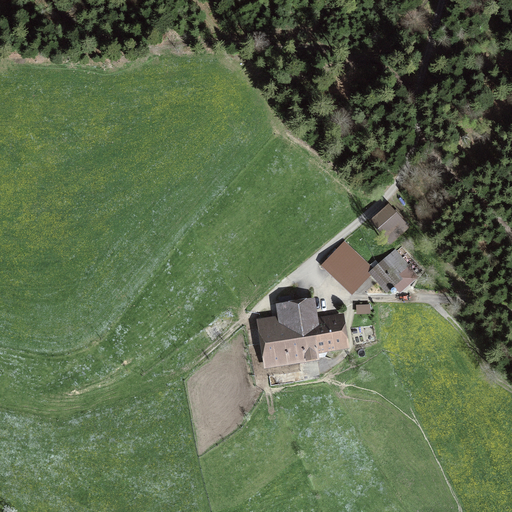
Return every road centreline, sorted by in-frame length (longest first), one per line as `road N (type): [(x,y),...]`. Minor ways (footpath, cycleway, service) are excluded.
road 1 (track): [(441,0),(412,153),(380,204)]
road 2 (track): [(401,177),(439,172),(460,180),(511,234)]
